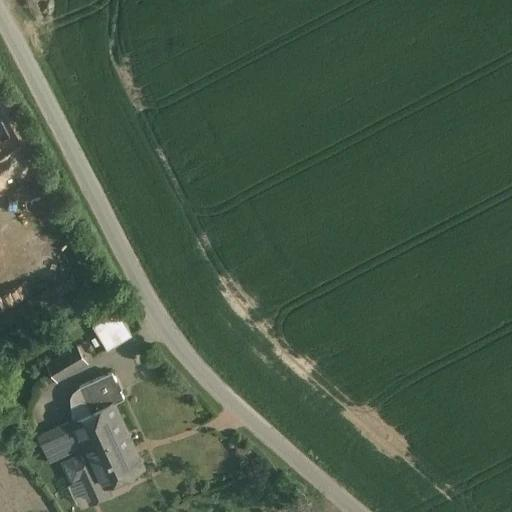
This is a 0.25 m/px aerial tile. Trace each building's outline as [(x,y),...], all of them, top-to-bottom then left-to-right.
[(81,347),(53,362),(64,381),(92,366),(81,347)] [(112,372),(79,386),(79,387),(85,385),(96,409),(113,401),(113,403),(124,398),(112,372)] [(85,385),(79,387),(74,391),(71,397),(73,418),(74,420),(96,409),(85,385)] [(113,403),(113,401),(96,409),(74,420),(72,420),(86,450),(103,486),(105,485),(143,467),(113,403)] [(68,422),(41,435),(51,458),(78,445),(68,422)] [(86,450),(63,461),(72,481),(80,478),(91,501),(109,493),(105,485),(103,486),(86,450)]
